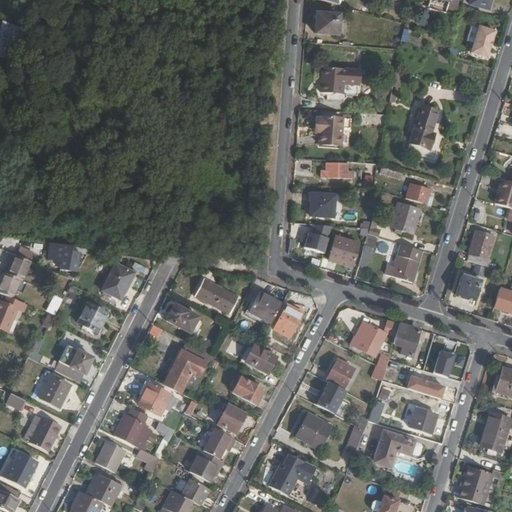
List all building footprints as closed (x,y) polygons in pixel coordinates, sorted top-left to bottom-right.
[(446,10),(448,2),(440,0),(429,0),(429,3),(428,9),(445,13),(446,10)] [(440,0),(448,2),(446,10),(455,12),(458,0),(440,0)] [(469,0),(468,5),(488,10),(491,0),(469,0)] [(316,13),(314,34),(338,35),(339,15),(316,13)] [(0,56),(14,59),(19,25),(0,22),(0,56)] [(470,53),(486,58),(493,31),(478,27),(470,53)] [(360,91),(362,71),(322,68),(320,93),(323,93),(327,94),(327,97),(327,99),(343,101),(344,98),(346,98),(346,94),(357,95),(358,90),(360,91)] [(392,86),(399,87),(402,74),(395,72),(392,86)] [(431,133),(438,112),(420,106),(406,150),(434,160),(436,152),(430,150),(435,134),(431,133)] [(340,146),(342,118),(315,117),(315,130),(319,130),(319,134),(318,145),(340,146)] [(350,129),(351,118),(342,118),(342,128),(350,129)] [(347,171),(348,164),(325,163),(325,171),(320,170),(320,178),(354,180),(354,172),(348,172),(347,171)] [(400,180),(402,173),(386,168),(383,175),(400,180)] [(371,187),(373,177),(365,175),(364,178),(361,177),(360,180),(364,180),(363,185),(371,187)] [(511,209),(511,182),(500,179),(497,190),(500,191),(495,205),(510,209),(511,209)] [(426,205),(431,190),(410,183),(405,199),(426,205)] [(309,216),(333,218),(334,196),(311,194),(309,216)] [(413,235),(420,210),(397,203),(390,228),(413,235)] [(304,248),(325,253),(330,227),(310,223),(304,248)] [(487,259),(494,237),(475,232),(466,261),(487,268),(490,260),(487,259)] [(373,249),(377,238),(367,235),(367,236),(364,246),(373,249)] [(352,265),(359,244),(335,237),(328,261),(344,266),(345,263),(352,265)] [(412,283),(422,252),(400,245),(393,267),(387,266),(385,275),(412,283)] [(17,254),(31,259),(34,251),(19,246),(17,254)] [(81,255),(54,250),(52,261),(63,263),(61,270),(77,273),(81,255)] [(358,267),(366,269),(370,254),(362,252),(358,267)] [(24,282),(33,263),(17,257),(9,275),(7,274),(0,290),(0,293),(8,297),(14,300),(22,281),(24,282)] [(103,292),(121,301),(134,275),(116,266),(103,292)] [(481,281),(461,275),(455,294),(475,300),(481,281)] [(205,281),(197,297),(232,315),(240,299),(205,281)] [(511,314),(511,292),(499,288),(493,309),(511,314)] [(55,319),(68,293),(65,291),(64,293),(61,292),(51,310),(53,311),(51,317),(55,319)] [(271,324),(281,304),(259,292),(248,312),(271,324)] [(14,300),(8,297),(5,304),(0,301),(0,328),(8,333),(18,311),(24,313),(28,306),(14,300)] [(175,303),(167,320),(191,331),(199,315),(175,303)] [(304,315),(308,308),(293,304),(291,308),(302,314),(304,315)] [(297,322),(302,314),(286,305),(273,330),(289,338),(297,322)] [(108,316),(89,306),(79,326),(98,336),(108,316)] [(49,330),(55,319),(51,317),(49,316),(44,327),(49,330)] [(108,316),(98,336),(101,337),(111,317),(108,316)] [(365,354),(377,329),(363,322),(359,331),(362,333),(359,340),(354,337),(349,346),(365,354)] [(411,357),(419,330),(399,324),(393,343),(403,346),(401,354),(411,357)] [(181,356),(198,365),(206,351),(200,348),(188,342),(181,356)] [(267,374),(276,358),(253,346),(245,362),(267,374)] [(69,347),(60,364),(85,376),(93,360),(69,347)] [(433,372),(449,377),(456,354),(440,349),(433,372)] [(171,375),(165,386),(183,395),(198,365),(181,356),(176,365),(179,367),(174,377),(171,375)] [(385,368),(388,360),(379,358),(376,366),(380,368),(385,370),(385,368)] [(343,391),(354,369),(336,360),(325,381),(327,382),(343,391)] [(392,384),(396,372),(385,368),(385,370),(381,381),(392,384)] [(511,397),(511,370),(502,368),(500,375),(495,392),(511,397)] [(494,395),(495,392),(500,375),(497,374),(490,395),(494,395)] [(442,400),(446,386),(411,375),(406,389),(442,400)] [(256,406),(264,390),(240,377),(232,393),(256,406)] [(60,409),(72,387),(53,378),(42,400),(60,409)] [(343,391),(327,382),(323,390),(315,405),(333,414),(345,392),(343,391)] [(150,386),(139,407),(160,418),(171,397),(150,386)] [(315,405),(323,390),(321,389),(313,404),(315,405)] [(391,392),(382,389),(380,396),(388,399),(391,392)] [(26,402),(12,395),(7,404),(22,411),(26,402)] [(188,415),(193,406),(189,403),(184,413),(188,415)] [(234,434),(245,414),(227,405),(217,425),(234,434)] [(431,434),(436,416),(415,409),(409,427),(431,434)] [(130,417),(146,425),(150,418),(136,411),(134,410),(130,417)] [(292,436),(294,438),(307,413),(304,412),(292,436)] [(319,450),(332,426),(307,413),(294,438),(319,450)] [(377,424),(379,415),(371,413),(367,421),(377,424)] [(499,453),(510,419),(491,413),(481,447),(499,453)] [(128,416),(117,436),(136,446),(147,426),(146,425),(130,417),(128,416)] [(50,452),(62,427),(45,418),(32,444),(50,452)] [(177,431),(161,424),(158,431),(168,436),(165,441),(171,444),(177,431)] [(231,447),(235,440),(214,429),(202,451),(203,451),(219,460),(224,449),(227,445),(231,447)] [(351,453),(358,436),(350,432),(342,449),(351,453)] [(409,454),(413,441),(383,432),(374,462),(389,467),(394,450),(409,454)] [(420,444),(413,441),(409,454),(416,457),(419,455),(421,448),(420,444)] [(109,442),(98,464),(118,474),(129,452),(109,442)] [(162,460),(144,450),(140,458),(152,464),(149,470),(155,474),(162,460)] [(220,469),(223,462),(219,460),(203,451),(199,458),(197,456),(189,472),(210,483),(214,474),(217,467),(220,469)] [(37,463),(22,455),(8,483),(23,491),(27,483),(29,484),(35,472),(33,471),(37,463)] [(308,484),(316,469),(289,455),(284,466),(281,470),(279,469),(269,487),(288,497),(297,479),(308,484)] [(482,506),(491,474),(467,467),(463,479),(468,480),(462,500),(482,506)] [(86,495),(91,497),(101,477),(97,475),(86,495)] [(101,477),(91,497),(104,504),(113,509),(123,488),(101,477)] [(202,499),(208,489),(189,479),(180,495),(193,502),(200,506),(203,500),(202,499)] [(462,500),(468,480),(463,479),(457,498),(462,500)] [(22,493),(7,486),(4,493),(6,494),(0,507),(0,508),(7,511),(15,511),(21,501),(18,500),(22,493)] [(394,511),(400,493),(386,488),(381,502),(377,511),(394,511)] [(188,510),(193,502),(180,495),(171,491),(162,508),(159,511),(189,511),(190,511),(188,510)] [(76,511),(84,494),(81,492),(72,509),(76,511)] [(86,495),(84,494),(76,511),(75,511),(100,511),(104,504),(91,497),(86,495)] [(375,511),(377,511),(381,502),(375,500),(372,502),(370,508),(372,511),(375,511)] [(140,511),(144,504),(137,501),(133,508),(140,511)]
